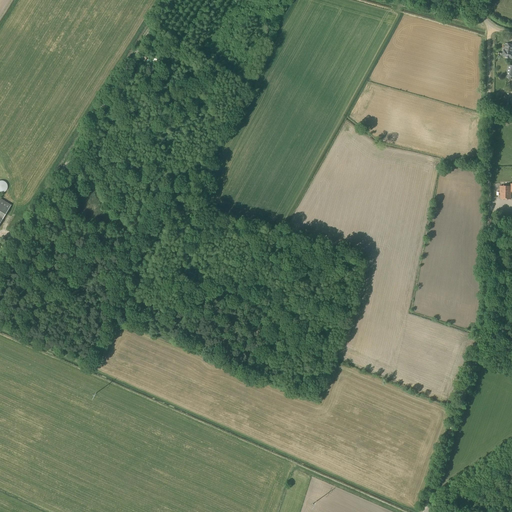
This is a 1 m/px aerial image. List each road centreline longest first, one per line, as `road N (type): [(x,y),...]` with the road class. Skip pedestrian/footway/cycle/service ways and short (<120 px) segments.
road 1 (track): [(489,216),(484,323),(426,506)]
road 2 (unclassified): [(18,240),(169,0)]
road 3 (unclassified): [(488,26),(489,216)]
